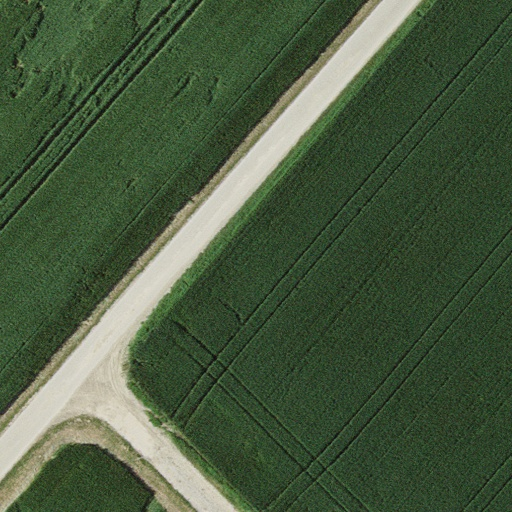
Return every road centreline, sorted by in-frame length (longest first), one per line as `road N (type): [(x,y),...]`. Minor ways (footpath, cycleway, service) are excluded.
road 1 (track): [(409,0),(0,470)]
road 2 (track): [(84,373),(222,511)]
